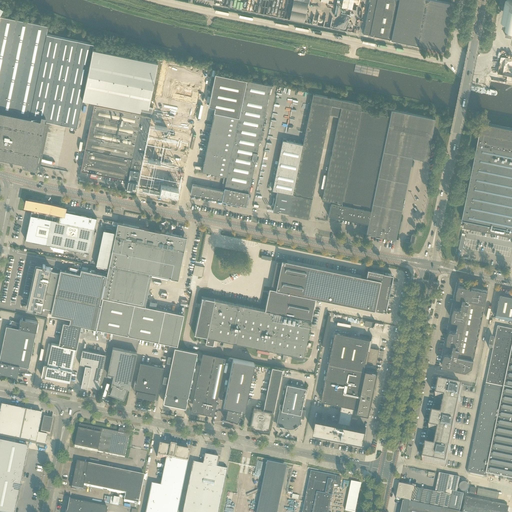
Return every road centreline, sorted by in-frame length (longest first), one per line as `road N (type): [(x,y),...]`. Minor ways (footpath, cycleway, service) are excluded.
road 1 (tertiary): [(422,265),(13,179)]
road 2 (unknown): [(208,280),(195,291),(190,343),(303,366),(322,311),(212,285)]
road 3 (unclassified): [(450,63),(157,0)]
road 4 (unclassified): [(68,405),(304,453)]
road 5 (tertiary): [(436,228),(482,0)]
road 6 (tertiary): [(394,471),(434,267)]
road 7 (tertiary): [(422,265),(378,468)]
road 8 (unknown): [(0,238),(92,258),(101,223)]
